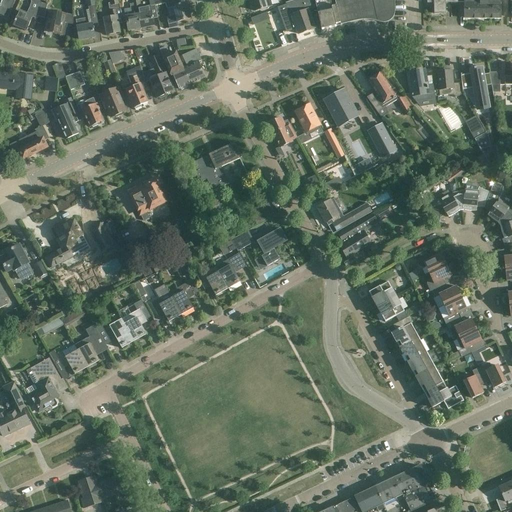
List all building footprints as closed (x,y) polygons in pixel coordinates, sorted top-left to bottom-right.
[(0,0),(0,16),(6,20),(14,1),(10,0),(0,0)] [(123,23),(121,15),(120,5),(119,3),(119,4),(117,0),(109,0),(111,3),(109,3),(112,18),(105,19),(108,35),(121,32),(119,24),(123,23)] [(141,28),(135,0),(131,0),(132,4),(130,4),(132,16),(126,17),(129,31),(141,28)] [(140,0),(135,0),(139,15),(141,28),(154,26),(153,19),(158,18),(155,5),(142,8),(140,0)] [(166,2),(166,3),(167,9),(173,7),(176,16),(167,18),(169,24),(191,18),(187,3),(185,3),(184,0),(174,0),(172,1),(166,2)] [(251,0),(254,11),(255,11),(273,6),(273,5),(279,3),(278,0),(251,0)] [(308,11),(316,8),(314,0),(298,0),(277,8),(282,21),(287,33),(296,29),(299,35),(315,29),(308,11)] [(314,0),(316,8),(317,8),(322,31),(322,30),(322,31),(336,27),(336,25),(340,24),(341,26),(341,25),(374,17),(375,19),(376,20),(378,21),(380,22),(382,23),(384,23),(386,23),(388,22),(389,21),(391,20),(392,18),(393,16),(394,14),(394,12),(393,0),(314,0)] [(458,3),(458,0),(427,0),(427,4),(434,4),(434,14),(446,14),(446,3),(458,3)] [(490,19),(489,0),(480,0),(480,3),(465,3),(465,19),(490,19)] [(489,0),(490,19),(501,19),(500,0),(489,0)] [(42,3),(38,13),(39,13),(38,17),(44,19),(48,3),(42,2),(42,3)] [(84,19),(76,20),(77,28),(80,40),(96,37),(93,25),(99,24),(96,6),(88,8),(89,11),(83,12),(84,19)] [(39,13),(38,13),(29,9),(27,14),(20,11),(14,26),(27,31),(33,18),(38,20),(38,17),(39,13)] [(49,19),(46,32),(47,33),(47,35),(52,36),(53,34),(65,37),(67,24),(73,25),(73,16),(62,13),(50,11),(49,19)] [(184,39),(176,40),(177,49),(185,48),(184,39)] [(186,68),(193,84),(205,78),(198,63),(202,61),(197,50),(183,56),(188,68),(186,68)] [(171,77),(173,75),(173,74),(184,69),(177,51),(162,57),(171,77)] [(166,75),(158,56),(151,59),(158,78),(150,81),(158,98),(174,92),(166,74),(166,75)] [(116,72),(112,60),(104,63),(108,75),(116,72)] [(147,83),(140,66),(126,72),(131,85),(125,88),(134,108),(148,102),(141,85),(147,83)] [(462,74),(461,74),(463,91),(463,90),(472,89),(474,89),(476,103),(477,103),(487,101),(488,101),(485,87),(487,86),(491,86),(489,74),(484,75),(482,67),(476,69),(476,68),(474,68),(474,70),(471,70),(471,69),(470,69),(471,74),(462,75),(462,74)] [(180,89),(181,89),(182,91),(188,88),(188,86),(193,84),(186,68),(184,69),(173,74),(173,75),(180,89)] [(427,86),(425,71),(408,73),(412,97),(418,104),(436,101),(433,85),(427,86)] [(445,72),(444,71),(440,71),(440,72),(437,73),(440,97),(454,95),(456,98),(460,96),(462,95),(460,92),(460,83),(454,84),(452,71),(445,72)] [(80,72),(66,77),(71,91),(85,86),(80,72)] [(374,93),(367,98),(377,112),(386,107),(397,100),(399,99),(404,107),(408,104),(404,96),(401,97),(395,88),(391,90),(381,73),(376,76),(375,75),(370,78),(371,79),(369,81),(373,88),(377,93),(375,94),(374,93)] [(499,73),(490,73),(492,85),(500,85),(499,73)] [(18,76),(0,74),(0,88),(17,90),(16,99),(31,100),(33,76),(18,74),(18,76)] [(57,92),(58,85),(58,78),(46,77),(44,91),(57,92)] [(118,95),(116,89),(109,92),(103,95),(106,100),(113,117),(125,112),(121,101),(123,100),(121,94),(118,95)] [(339,127),(358,116),(344,90),(336,95),(325,101),(339,127)] [(85,99),(76,104),(82,120),(87,118),(91,127),(92,126),(92,128),(98,125),(97,124),(103,121),(99,111),(101,109),(99,103),(96,104),(93,99),(87,102),(85,99)] [(363,100),(355,104),(360,114),(368,110),(363,100)] [(82,120),(73,101),(51,111),(57,123),(58,122),(66,139),(80,133),(75,123),(82,120)] [(321,126),(310,105),(294,112),(305,134),(321,126)] [(34,114),(28,116),(31,121),(37,118),(41,127),(43,126),(50,123),(44,111),(38,114),(35,115),(34,114)] [(298,139),(289,124),(284,126),(281,119),(279,119),(278,118),(274,120),(274,122),(269,124),(280,148),(292,142),(298,139)] [(480,123),(469,129),(474,139),(475,139),(486,133),(480,123)] [(396,151),(382,125),(368,132),(382,158),(396,151)] [(41,127),(35,130),(36,132),(10,145),(14,153),(12,154),(16,163),(48,148),(44,141),(49,138),(43,126),(41,127)] [(345,156),(331,129),(324,133),(338,159),(345,156)] [(486,133),(475,139),(480,149),(489,147),(487,133),(486,133)] [(241,159),(234,144),(194,162),(198,172),(195,173),(197,178),(200,176),(202,181),(207,179),(212,192),(230,184),(222,167),(241,159)] [(483,154),(479,157),(484,167),(488,164),(483,154)] [(395,170),(393,165),(384,170),(387,175),(395,170)] [(410,180),(406,172),(400,176),(405,183),(410,180)] [(338,177),(323,184),(327,191),(342,183),(338,177)] [(158,179),(130,192),(141,215),(144,221),(149,218),(146,212),(166,202),(158,186),(160,185),(161,183),(160,180),(158,179)] [(321,188),(317,180),(311,182),(315,190),(321,188)] [(498,223),(499,225),(511,216),(511,210),(510,208),(500,200),(499,200),(498,200),(503,187),(494,183),(490,193),(485,205),(492,210),(488,216),(492,220),(498,223)] [(477,205),(485,205),(490,193),(479,188),(478,190),(478,192),(465,190),(458,192),(462,211),(464,210),(470,211),(476,212),(477,205)] [(459,211),(462,211),(458,192),(450,194),(448,190),(436,197),(439,200),(449,218),(455,214),(459,211)] [(219,205),(214,194),(205,199),(210,210),(219,205)] [(343,216),(334,199),(331,201),(318,208),(329,227),(329,226),(333,234),(343,229),(372,212),(367,203),(343,216)] [(274,215),(268,203),(250,211),(256,224),(274,215)] [(378,219),(393,216),(390,205),(376,209),(378,219)] [(442,212),(430,209),(425,211),(427,219),(439,223),(439,222),(438,222),(442,212)] [(372,214),(337,235),(343,244),(340,246),(347,258),(343,261),(346,267),(356,261),(352,256),(364,249),(371,244),(364,232),(378,224),(372,214)] [(511,216),(499,225),(500,227),(502,233),(504,239),(511,237),(511,240),(511,216)] [(62,249),(45,259),(50,268),(73,256),(78,254),(75,249),(87,243),(84,236),(75,220),(68,224),(66,221),(54,228),(60,238),(57,239),(62,249)] [(101,226),(100,223),(91,227),(92,228),(89,230),(104,257),(118,250),(104,224),(101,226)] [(241,232),(239,226),(226,231),(228,237),(241,232)] [(281,230),(258,243),(264,253),(266,253),(266,254),(255,261),(260,271),(280,260),(275,250),(274,250),(273,248),(286,241),(285,238),(286,238),(285,236),(284,237),(283,235),(284,234),(282,231),(281,231),(281,230)] [(231,238),(237,249),(240,247),(241,250),(254,242),(248,231),(242,234),(241,232),(231,238)] [(237,249),(231,238),(224,242),(230,253),(237,249)] [(7,256),(0,259),(7,272),(14,269),(14,270),(16,270),(21,280),(33,274),(28,263),(29,263),(20,246),(13,250),(9,249),(6,251),(6,254),(7,256)] [(429,274),(446,265),(441,255),(433,258),(431,253),(427,254),(425,251),(414,256),(415,260),(418,266),(424,268),(426,267),(429,274)] [(161,266),(155,255),(149,257),(155,268),(161,266)] [(235,257),(216,267),(228,289),(240,282),(234,271),(241,267),(235,257)] [(49,276),(41,261),(34,265),(41,280),(49,276)] [(189,275),(182,262),(174,266),(181,279),(189,275)] [(428,282),(427,284),(428,287),(431,293),(446,285),(443,280),(451,276),(446,265),(429,274),(432,280),(428,282)] [(228,289),(216,267),(198,277),(204,288),(210,284),(216,296),(228,289)] [(188,283),(169,293),(181,315),(194,308),(187,297),(194,293),(198,291),(192,280),(188,283)] [(0,309),(7,305),(5,299),(8,297),(0,282),(0,309)] [(388,282),(369,293),(370,295),(374,301),(373,302),(376,308),(396,297),(388,282)] [(439,296),(444,306),(462,298),(457,287),(449,291),(446,285),(431,293),(434,299),(439,296)] [(161,298),(151,304),(157,314),(162,311),(169,322),(181,315),(169,293),(167,294),(166,291),(159,295),(161,298)] [(396,297),(376,308),(379,314),(380,314),(384,320),(385,322),(393,318),(396,317),(399,323),(408,318),(405,312),(396,297)] [(446,325),(461,318),(459,313),(467,309),(462,298),(444,306),(449,316),(443,319),(446,325)] [(419,303),(412,307),(415,313),(423,309),(419,303)] [(26,317),(20,307),(6,314),(11,325),(26,317)] [(78,311),(82,318),(84,317),(88,315),(84,308),(78,311)] [(141,309),(122,320),(135,342),(147,335),(140,323),(147,320),(141,309)] [(72,324),(68,317),(62,320),(66,327),(72,324)] [(392,334),(391,335),(394,341),(395,340),(398,346),(400,349),(419,339),(411,324),(413,322),(410,317),(408,318),(399,323),(397,324),(400,330),(392,334)] [(464,324),(461,318),(446,325),(449,331),(455,329),(459,338),(460,339),(477,331),(472,320),(464,324)] [(61,319),(48,325),(52,332),(64,325),(61,319)] [(102,326),(96,329),(105,345),(111,342),(110,340),(112,339),(116,337),(122,349),(135,342),(122,320),(112,325),(104,330),(102,326)] [(75,346),(88,368),(100,361),(97,356),(108,350),(105,345),(96,329),(94,325),(86,330),(90,338),(75,346)] [(460,339),(459,338),(456,340),(461,350),(459,352),(461,358),(477,351),(474,345),(482,341),(477,331),(460,339)] [(400,349),(399,350),(402,356),(403,355),(407,361),(408,364),(427,353),(419,339),(400,349)] [(75,375),(88,368),(75,346),(57,356),(54,352),(49,354),(59,372),(65,369),(63,366),(69,363),(75,375)] [(408,364),(407,364),(410,370),(411,370),(415,376),(416,378),(435,368),(427,353),(408,364)] [(62,381),(50,359),(34,368),(41,382),(26,390),(29,394),(34,405),(36,404),(41,412),(51,407),(53,408),(55,407),(56,406),(58,405),(58,403),(56,399),(59,397),(53,385),(62,381)] [(478,369),(486,384),(491,382),(494,389),(506,383),(497,366),(492,369),(489,363),(484,366),(478,369)] [(416,378),(415,379),(418,385),(419,385),(423,391),(424,393),(443,383),(435,368),(416,378)] [(486,384),(478,369),(472,372),(475,377),(464,382),(472,399),(484,394),(480,387),(486,384)] [(16,387),(14,382),(3,388),(7,396),(6,399),(8,403),(10,404),(14,411),(8,414),(6,411),(0,414),(0,431),(3,437),(30,423),(24,410),(27,408),(16,387)] [(424,393),(423,394),(426,400),(427,399),(431,405),(432,408),(445,401),(448,407),(447,408),(448,410),(464,401),(456,386),(448,391),(443,383),(424,393)] [(436,500),(421,467),(395,479),(402,494),(395,498),(399,506),(401,511),(411,511),(431,503),(436,500)] [(110,480),(115,496),(128,492),(123,476),(110,480)] [(104,503),(102,500),(98,484),(95,477),(79,483),(84,499),(81,500),(84,509),(104,503)] [(395,479),(375,488),(386,511),(399,511),(397,507),(399,506),(395,498),(402,494),(395,479)] [(110,480),(98,484),(102,500),(115,496),(110,480)] [(504,503),(511,499),(511,486),(510,483),(498,488),(504,503)] [(386,511),(375,488),(360,495),(355,497),(362,511),(386,511)] [(362,511),(355,497),(323,511),(362,511)] [(506,509),(501,498),(496,500),(500,511),(506,509)] [(71,511),(68,501),(55,506),(56,511),(71,511)]
